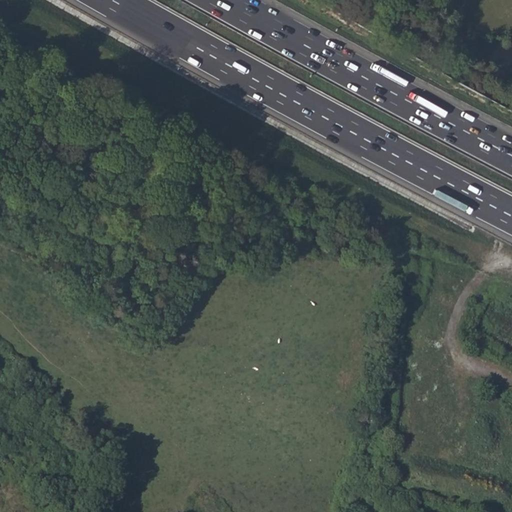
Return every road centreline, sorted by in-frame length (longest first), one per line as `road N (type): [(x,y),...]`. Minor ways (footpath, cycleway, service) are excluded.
road 1 (trunk): [(118,0),(511,212)]
road 2 (trunk): [(511,154),(221,0)]
